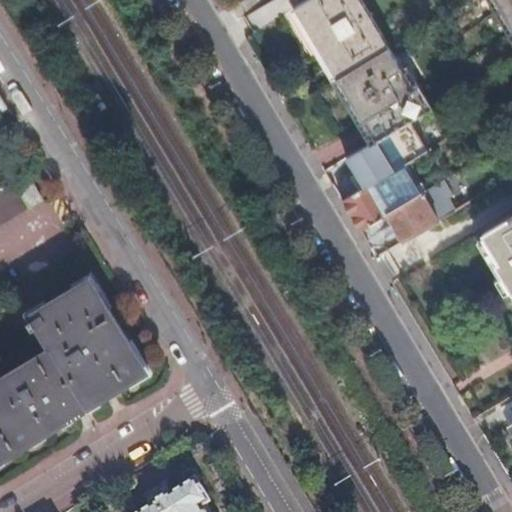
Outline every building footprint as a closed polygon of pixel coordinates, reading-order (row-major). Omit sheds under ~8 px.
[(359,0),(307,0),(296,7),(337,76),(388,46),(359,0)] [(511,0),(493,0),(511,31),(511,0)] [(388,46),(337,76),(375,141),(378,139),(426,110),(388,46)] [(496,109),(506,125),(511,122),(511,101),(511,100),(496,109)] [(375,141),(346,158),(364,188),(405,164),(411,160),(403,147),(388,156),(378,139),(375,141)] [(405,164),(364,188),(343,201),(360,228),(388,212),(423,191),(427,188),(422,180),(417,184),(405,164)] [(0,223),(43,197),(27,172),(0,188),(0,223)] [(427,188),(423,191),(431,206),(443,200),(433,185),(427,188)] [(423,191),(388,212),(405,240),(455,211),(447,197),(443,200),(431,206),(423,191)] [(511,216),(482,234),(499,262),(495,264),(511,292),(511,216)] [(0,378),(0,457),(147,369),(91,276),(32,312),(34,317),(29,320),(34,327),(39,324),(52,346),(14,370),(0,378)] [(511,401),(501,408),(511,425),(511,401)] [(205,511),(201,506),(210,501),(196,477),(171,492),(169,489),(150,502),(152,504),(138,511),(205,511)]
